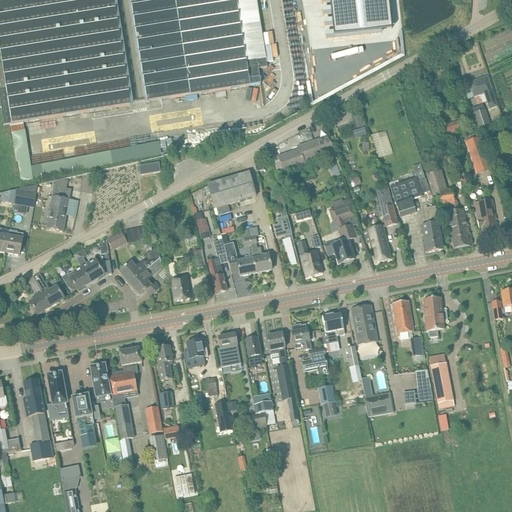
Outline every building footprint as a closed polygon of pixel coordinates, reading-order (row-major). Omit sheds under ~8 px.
[(0,0),(0,47),(3,64),(0,64),(0,102),(4,125),(12,124),(23,123),(28,122),(44,119),(61,117),(131,106),(114,0),(0,0)] [(267,68),(256,0),(130,0),(147,103),(260,84),(258,69),(267,68)] [(487,78),(477,81),(470,84),(474,98),(485,94),(490,110),(497,107),(487,78)] [(490,127),(484,111),(472,115),(478,132),(490,127)] [(499,116),(491,120),(495,127),(503,123),(499,116)] [(447,136),(459,132),(456,121),(444,125),(447,136)] [(364,128),(358,130),(360,137),(366,135),(364,128)] [(386,131),(371,136),(377,158),(378,158),(393,154),(386,131)] [(493,135),(483,135),(482,145),(492,146),(493,135)] [(334,154),(331,146),(328,136),(298,147),(299,150),(278,157),(281,166),(283,173),(305,166),(304,163),(334,154)] [(477,173),(490,169),(479,139),(467,143),(477,173)] [(455,161),(451,149),(443,151),(445,164),(455,161)] [(253,159),(256,171),(256,172),(263,170),(260,157),(253,159)] [(140,176),(160,173),(159,163),(139,167),(140,176)] [(398,180),(388,183),(389,187),(399,214),(400,218),(415,213),(414,209),(412,202),(423,199),(421,195),(429,192),(420,165),(412,168),(416,178),(399,184),(398,180)] [(438,207),(442,206),(445,228),(449,228),(453,249),(470,246),(468,236),(464,210),(459,211),(457,202),(454,202),(452,188),(446,189),(441,170),(438,171),(436,165),(424,168),(432,197),(436,196),(438,207)] [(208,185),(215,209),(213,210),(215,216),(218,215),(219,216),(230,213),(227,205),(256,197),(249,173),(208,185)] [(67,189),(69,180),(64,180),(55,182),(52,196),(48,220),(46,230),(63,233),(66,214),(70,215),(70,216),(75,217),(77,207),(78,202),(70,201),(72,190),(67,189)] [(18,190),(15,205),(33,207),(36,186),(18,190)] [(381,190),(386,204),(387,207),(381,208),(382,210),(380,210),(386,229),(398,225),(386,188),(381,190)] [(1,193),(0,200),(0,202),(15,205),(18,190),(1,193)] [(282,198),(277,199),(281,217),(276,219),(277,219),(278,225),(273,226),(273,225),(276,239),(284,237),(285,240),(282,241),(291,266),(296,265),(295,264),(299,263),(296,253),(290,225),(282,198)] [(493,210),(494,210),(492,201),(474,204),(477,221),(479,228),(482,227),(485,242),(498,240),(493,210)] [(333,224),(334,224),(340,239),(324,244),(328,256),(335,253),(339,265),(354,260),(348,241),(356,239),(352,227),(358,225),(355,217),(356,217),(351,203),(329,211),(333,224)] [(443,250),(435,208),(435,207),(424,209),(427,225),(421,226),(426,253),(443,250)] [(200,235),(209,232),(208,231),(205,219),(203,220),(202,214),(195,216),(200,235)] [(138,228),(141,240),(147,239),(144,227),(138,228)] [(391,259),(388,250),(383,227),(362,232),(365,243),(369,242),(375,264),(391,259)] [(0,252),(7,254),(11,230),(10,230),(9,231),(0,228),(0,252)] [(141,240),(138,228),(132,230),(134,242),(141,240)] [(251,246),(253,255),(253,258),(256,274),(271,271),(268,255),(261,256),(260,248),(257,249),(255,237),(259,236),(257,228),(249,229),(250,238),(244,239),(245,247),(251,246)] [(17,231),(11,230),(7,254),(19,256),(23,234),(17,233),(17,231)] [(134,242),(132,230),(125,231),(128,243),(134,242)] [(126,244),(121,233),(107,241),(112,251),(126,244)] [(240,277),(256,274),(253,258),(253,255),(244,257),(245,259),(238,260),(234,244),(228,245),(225,234),(221,235),(223,244),(228,259),(231,274),(239,272),(240,277)] [(319,236),(312,238),(315,249),(323,247),(319,236)] [(317,253),(309,255),(305,242),(297,244),(304,268),(306,277),(322,273),(319,264),(317,253)] [(228,259),(223,244),(216,246),(219,261),(228,259)] [(130,285),(160,259),(156,246),(147,248),(150,260),(146,263),(144,262),(135,270),(130,264),(127,267),(120,273),(125,279),(124,280),(127,284),(129,283),(130,285)] [(202,250),(191,252),(194,269),(205,267),(202,250)] [(83,258),(80,253),(74,256),(77,261),(83,258)] [(162,268),(160,259),(130,285),(131,286),(130,287),(133,290),(134,290),(140,296),(146,291),(150,296),(159,288),(155,283),(150,287),(145,281),(152,275),(153,275),(162,268)] [(81,268),(91,284),(104,276),(95,260),(81,268)] [(109,262),(99,264),(107,276),(111,273),(109,262)] [(224,276),(221,266),(220,264),(215,265),(214,263),(209,265),(214,284),(216,294),(227,291),(223,276),(224,276)] [(187,277),(177,279),(174,264),(164,266),(167,281),(171,280),(175,302),(191,299),(187,277)] [(91,284),(81,268),(69,276),(68,275),(62,278),(69,289),(70,288),(71,290),(74,290),(76,289),(77,292),(91,284)] [(40,290),(41,292),(51,308),(64,300),(56,287),(50,291),(39,274),(33,278),(40,290)] [(34,293),(40,290),(33,278),(32,278),(33,278),(27,281),(34,293)] [(27,293),(30,287),(26,285),(22,290),(27,293)] [(511,291),(502,293),(504,308),(511,307),(511,309),(511,291)] [(37,316),(51,308),(41,292),(34,296),(36,300),(30,304),(37,316)] [(442,313),(440,299),(423,301),(426,332),(429,332),(429,338),(438,337),(437,331),(439,331),(438,321),(447,321),(446,312),(442,313)] [(413,331),(410,312),(409,302),(393,304),(397,333),(413,331)] [(502,319),(500,302),(492,303),(494,321),(502,319)] [(373,345),(373,343),(377,342),(370,307),(352,310),(358,346),(362,345),(362,347),(364,349),(366,351),(371,350),(372,348),(373,345)] [(322,334),(324,348),(325,352),(340,350),(337,336),(345,335),(341,314),(322,317),(325,333),(322,334)] [(302,352),(308,351),(311,350),(309,343),(313,342),(315,339),(313,332),(307,333),(307,330),(306,330),(306,325),(301,326),(301,325),(291,327),(292,333),(294,343),(295,349),(300,348),(301,352),(302,352)] [(270,356),(278,354),(280,367),(277,368),(284,401),(287,400),(292,425),(300,424),(288,366),(287,364),(282,334),(267,337),(269,347),(269,350),(270,356)] [(218,338),(220,349),(217,349),(221,368),(241,364),(235,335),(218,338)] [(413,357),(423,356),(425,355),(423,341),(421,341),(421,338),(410,340),(413,357)] [(255,366),(262,365),(261,356),(258,339),(245,341),(248,358),(249,358),(251,369),(255,368),(255,366)] [(205,366),(205,363),(202,351),(201,342),(187,344),(188,352),(183,353),(185,361),(191,360),(192,368),(205,366)] [(172,360),(171,356),(170,346),(156,349),(158,358),(157,359),(158,369),(161,380),(173,378),(169,360),(172,360)] [(354,347),(347,349),(350,367),(358,366),(354,347)] [(507,347),(500,349),(504,368),(511,367),(507,347)] [(328,367),(326,358),(324,348),(311,350),(308,351),(310,361),(302,362),(304,372),(317,370),(319,376),(329,374),(329,373),(328,367)] [(119,352),(123,374),(133,373),(137,372),(136,363),(141,362),(141,359),(139,349),(119,352)] [(430,367),(438,404),(453,401),(446,364),(430,367)] [(97,398),(110,395),(104,366),(91,368),(97,398)] [(416,371),(422,403),(435,400),(429,369),(416,371)] [(137,391),(133,373),(123,374),(123,375),(111,377),(114,395),(137,391)] [(61,374),(48,377),(53,406),(66,403),(61,374)] [(204,398),(218,396),(215,379),(201,381),(204,398)] [(53,459),(40,391),(38,381),(23,383),(26,399),(23,399),(27,418),(32,417),(38,444),(30,446),(33,463),(53,459)] [(0,384),(0,383),(0,454),(6,453),(9,453),(5,430),(0,431),(0,430),(0,408),(5,407),(7,404),(6,397),(3,397),(2,394),(0,384)] [(336,408),(335,403),(332,387),(318,389),(322,405),(323,405),(326,417),(338,415),(336,408)] [(405,392),(406,405),(418,404),(417,391),(405,392)] [(274,412),(270,394),(253,397),(256,415),(264,414),(274,412)] [(365,399),(369,418),(393,413),(390,394),(365,399)] [(72,398),(74,408),(79,437),(95,434),(93,425),(94,425),(93,420),(91,407),(88,395),(72,398)] [(173,395),(159,397),(161,410),(174,408),(173,395)] [(235,402),(227,404),(229,413),(237,411),(235,402)] [(226,403),(215,405),(219,430),(231,428),(226,403)] [(99,419),(97,406),(91,407),(93,420),(99,419)] [(115,409),(120,438),(133,436),(128,407),(115,409)] [(150,434),(162,432),(158,408),(146,410),(150,434)] [(274,412),(264,414),(267,427),(276,425),(274,412)] [(242,431),(267,427),(264,414),(256,415),(239,419),(242,431)] [(443,432),(451,430),(448,414),(440,416),(443,432)] [(163,436),(161,436),(148,439),(153,462),(167,459),(163,436)] [(6,453),(0,454),(0,477),(11,476),(6,453)] [(247,470),(244,457),(238,458),(241,471),(247,470)] [(195,475),(177,478),(180,495),(198,491),(195,475)] [(79,478),(61,482),(67,511),(79,511),(75,490),(79,478)] [(14,494),(3,497),(4,505),(16,503),(14,494)]
